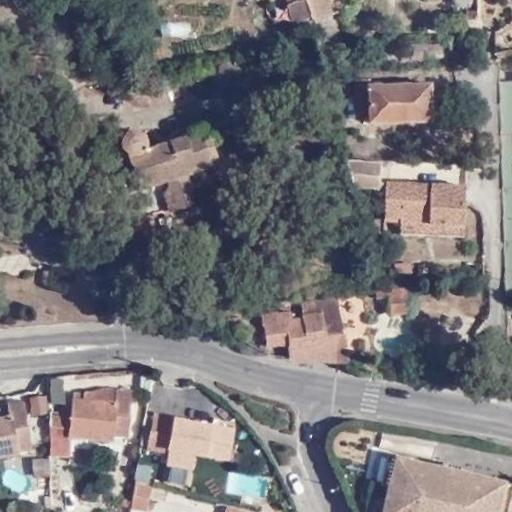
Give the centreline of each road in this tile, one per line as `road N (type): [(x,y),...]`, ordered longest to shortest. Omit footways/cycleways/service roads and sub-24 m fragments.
road 1 (residential): [(0,229),(128,291),(183,344)]
road 2 (tertiary): [(511,421),(322,387)]
road 3 (tertiary): [(0,359),(183,344)]
road 4 (tertiary): [(183,344),(97,335),(0,340)]
road 5 (tertiary): [(322,387),(183,344)]
road 6 (residential): [(332,511),(309,443),(322,387)]
